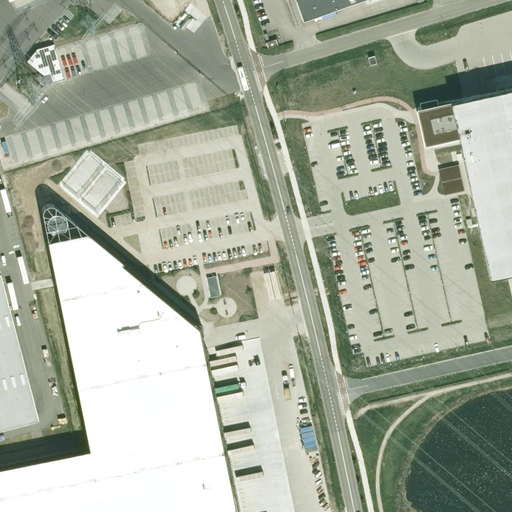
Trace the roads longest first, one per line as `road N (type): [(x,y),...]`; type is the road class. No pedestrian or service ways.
road 1 (unclassified): [(330,395),(245,72)]
road 2 (unclassified): [(245,72),(486,0)]
road 3 (unclassified): [(330,395),(511,354)]
